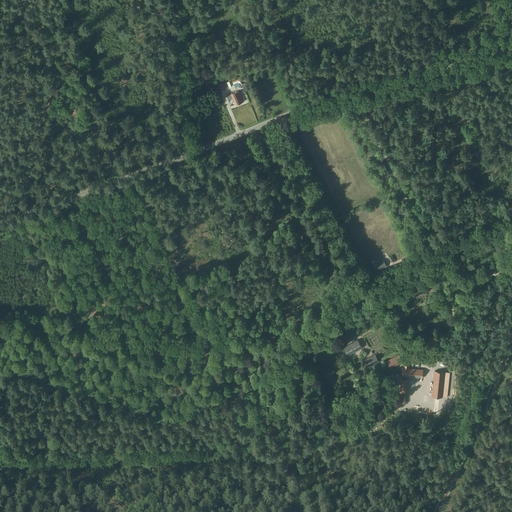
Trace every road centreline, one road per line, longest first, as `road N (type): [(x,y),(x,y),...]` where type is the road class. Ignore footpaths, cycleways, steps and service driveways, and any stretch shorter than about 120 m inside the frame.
road 1 (tertiary): [(0,226),(294,112),(511,51)]
road 2 (track): [(435,241),(217,345)]
road 3 (track): [(217,345),(296,360),(298,511)]
road 4 (track): [(217,345),(0,321)]
road 5 (track): [(511,344),(437,511)]
road 6 (track): [(354,94),(435,241)]
